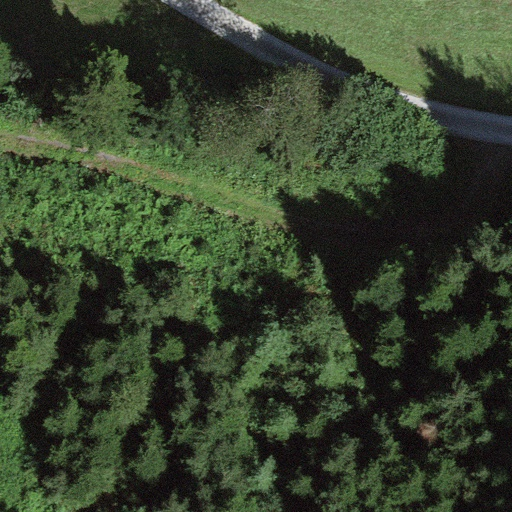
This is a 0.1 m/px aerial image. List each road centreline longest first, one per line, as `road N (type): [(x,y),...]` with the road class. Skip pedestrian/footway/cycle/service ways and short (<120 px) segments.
road 1 (track): [(506,145),(480,202),(411,234),(308,229),(0,141)]
road 2 (track): [(506,145),(288,67),(179,0)]
